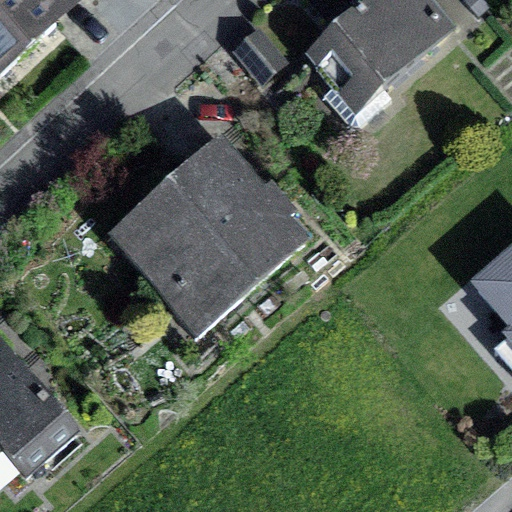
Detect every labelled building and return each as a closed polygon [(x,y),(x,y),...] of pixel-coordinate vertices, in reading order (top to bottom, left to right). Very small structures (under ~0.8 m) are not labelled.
[(0,0),(0,77),(55,26),(44,15),(60,0),(0,0)] [(437,28),(463,5),(458,0),(369,0),(374,6),(312,60),(337,90),(325,100),(351,130),(358,131),(389,103),(380,94),(445,37),(437,28)] [(239,57),(259,80),(279,63),(259,40),(239,57)] [(206,332),(304,246),(218,149),(161,199),(181,221),(140,257),(206,332)] [(511,331),(511,338),(509,342),(511,345),(511,260),(477,291),(511,331)] [(0,451),(26,480),(76,436),(0,349),(0,451)]
